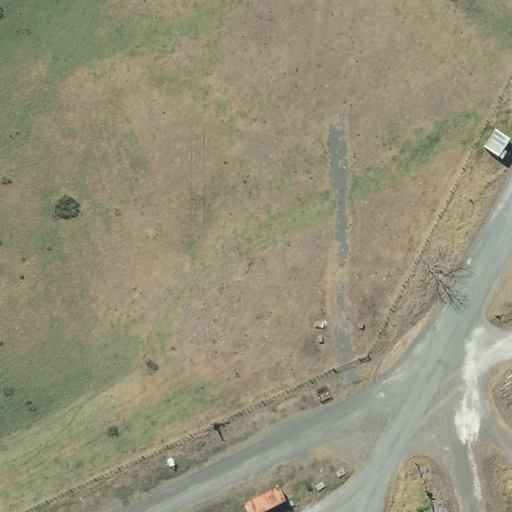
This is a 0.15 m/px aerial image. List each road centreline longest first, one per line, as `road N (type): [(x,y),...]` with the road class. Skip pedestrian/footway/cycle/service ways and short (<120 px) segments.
road 1 (unclassified): [(138,511),(428,371)]
road 2 (unclassified): [(428,371),(511,233)]
road 3 (unclassified): [(428,371),(446,412),(468,511)]
